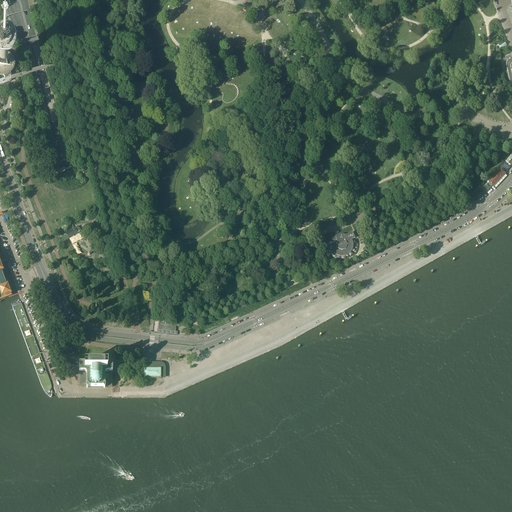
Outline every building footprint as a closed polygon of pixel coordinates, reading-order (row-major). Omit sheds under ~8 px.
[(0,81),(3,82),(4,82),(6,82),(8,81),(9,80),(11,77),(13,73),(13,69),(13,65),(11,60),(10,57),(9,56),(8,55),(5,54),(2,54),(1,54),(0,53),(0,81)] [(488,181),(490,182),(490,183),(489,184),(489,185),(491,186),(492,185),(493,186),(505,174),(504,174),(500,170),(500,169),(488,181)] [(77,234),(75,230),(66,234),(68,238),(77,234)] [(352,245),(352,242),(351,240),(355,238),(353,232),(346,236),(343,235),(341,235),(339,236),(336,237),(335,238),(333,240),(332,242),(325,246),(328,251),(332,249),(334,252),(336,254),(338,255),(341,256),(344,256),(347,255),(349,253),(351,251),(352,248),(352,245)] [(0,299),(9,296),(12,295),(0,263),(0,299)] [(176,326),(176,323),(159,321),(158,327),(159,327),(159,328),(162,329),(163,328),(168,328),(167,329),(169,330),(174,331),(174,330),(175,330),(176,326)] [(112,387),(112,374),(113,373),(112,372),(112,369),(112,364),(112,363),(110,363),(108,363),(105,363),(105,361),(86,361),(86,363),(83,363),(79,363),(79,364),(79,372),(78,372),(78,373),(79,373),(79,374),(79,387),(79,388),(112,388),(112,387)] [(162,378),(162,369),(164,369),(164,368),(163,367),(163,366),(162,366),(162,365),(161,365),(160,365),(159,365),(159,366),(154,366),(151,366),(151,365),(151,364),(150,364),(150,363),(149,363),(148,363),(147,364),(147,365),(147,368),(143,368),(142,369),(140,369),(139,369),(139,370),(139,377),(139,378),(140,378),(142,378),(143,379),(161,379),(161,378),(162,378)]
